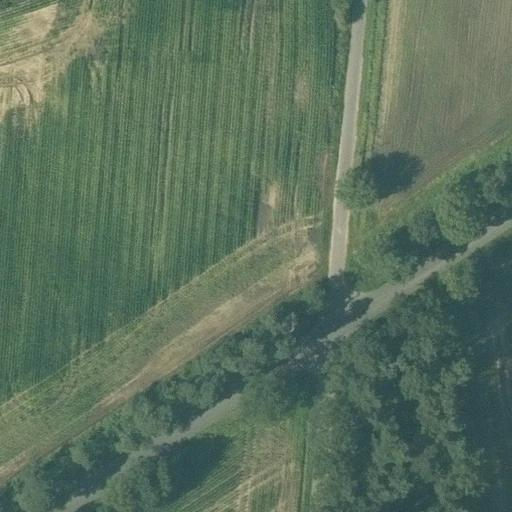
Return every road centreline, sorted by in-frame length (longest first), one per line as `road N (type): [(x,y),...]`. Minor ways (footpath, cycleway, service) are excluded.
road 1 (unclassified): [(331,331),(360,0)]
road 2 (unclassified): [(59,511),(331,331)]
road 3 (unclassified): [(331,331),(511,212)]
road 4 (unclassified): [(314,511),(331,331)]
